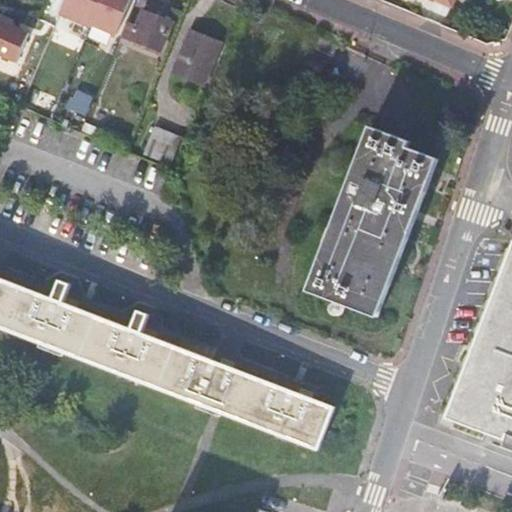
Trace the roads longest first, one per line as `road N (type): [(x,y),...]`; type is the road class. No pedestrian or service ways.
road 1 (residential): [(0,231),(409,386)]
road 2 (residential): [(316,0),(511,82)]
road 3 (residential): [(409,386),(478,189)]
road 4 (residential): [(366,511),(409,386)]
